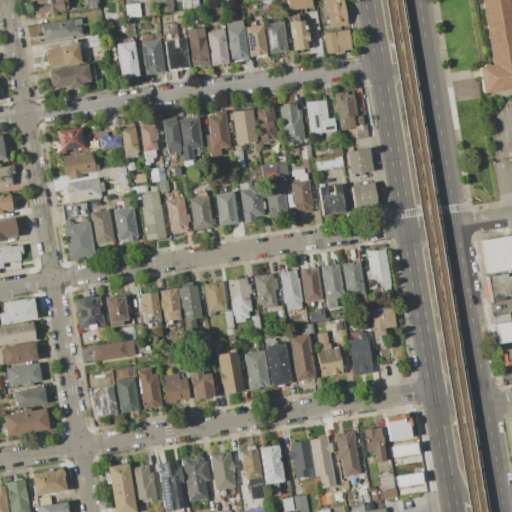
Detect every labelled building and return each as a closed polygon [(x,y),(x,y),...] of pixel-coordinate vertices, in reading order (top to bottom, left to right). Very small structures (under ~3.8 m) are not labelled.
[(33,0),(65,0),(67,9),(33,14),(32,8),(35,8),(33,0)] [(84,0),(97,0),(98,8),(86,9),(84,0)] [(156,1),(165,0),(167,13),(158,14),(156,1)] [(181,0),(198,0),(199,10),(183,11),(181,0)] [(284,0),(286,14),(280,15),(278,0),(284,0)] [(286,0),(314,0),(315,7),(288,11),(286,0)] [(325,0),(343,0),(347,25),(329,28),(325,0)] [(511,0),(478,0),(490,65),(477,67),(484,94),(511,87),(511,0)] [(125,5),(139,3),(141,21),(127,22),(125,5)] [(40,24),(71,19),(71,20),(80,18),(83,35),(42,42),(40,24)] [(225,22),(241,20),(242,26),(243,26),(247,59),(232,61),(232,59),(229,59),(225,28),(226,28),(225,22)] [(292,21),(306,20),(310,49),(296,51),(295,39),(291,39),(290,29),(293,28),(292,21)] [(264,24),(282,22),(286,51),(268,54),(264,24)] [(244,27),(262,25),(266,57),(258,58),(257,55),(248,56),(244,27)] [(186,29),(202,27),(209,66),(201,67),(200,64),(192,66),(186,29)] [(205,33),(209,32),(209,31),(222,28),(223,30),(224,30),(229,62),(211,65),(205,33)] [(322,34),(350,30),(353,51),(348,51),(348,55),(331,57),(330,54),(325,54),(322,34)] [(161,33),(170,32),(171,35),(177,34),(178,39),(184,38),(189,67),(168,71),(161,33)] [(86,36),(102,33),(103,44),(88,47),(86,36)] [(140,42),(158,39),(163,72),(145,75),(140,42)] [(115,44),(133,41),(139,75),(120,78),(119,71),(118,71),(117,65),(118,65),(115,44)] [(45,50),(60,47),(59,46),(78,43),(78,45),(82,44),(82,49),(104,45),(106,58),(84,62),(82,50),(79,50),(81,60),(80,61),(80,63),(63,66),(63,63),(46,66),(44,54),(45,54),(45,50)] [(47,70),(87,64),(88,69),(91,69),(92,75),(89,76),(90,82),(81,84),(82,86),(62,90),(62,87),(50,89),(47,70)] [(333,93),(352,90),(356,115),(361,114),(362,124),(337,128),(334,107),(335,107),(333,93)] [(304,102),(324,99),(327,118),(332,117),(334,131),(309,135),(304,102)] [(281,104),(292,102),(292,104),(295,104),(296,110),(300,109),(304,139),(299,140),(299,142),(293,143),(293,141),(284,142),(278,106),(281,105),(281,104)] [(253,109),(273,106),(277,139),(267,141),(268,144),(259,145),(253,109)] [(230,112),(251,109),(256,141),(238,144),(240,156),(233,157),(231,144),(235,144),(230,112)] [(205,116),(213,115),(213,112),(224,110),(229,146),(219,148),(220,155),(209,157),(208,153),(205,154),(203,135),(208,134),(205,116)] [(176,120),(197,117),(201,148),(191,149),(193,159),(191,160),(192,165),(183,166),(182,161),(183,161),(176,120)] [(161,123),(175,120),(181,154),(172,156),(171,152),(166,153),(161,123)] [(118,125),(133,123),(137,152),(135,152),(136,156),(123,158),(118,125)] [(137,126),(152,124),(156,149),(154,149),(155,157),(151,157),(152,162),(148,162),(148,164),(145,165),(143,155),(142,151),(141,151),(137,126)] [(365,125),(367,137),(344,141),(342,129),(365,125)] [(56,131),(80,127),(80,129),(84,129),(87,149),(77,151),(77,148),(65,150),(65,153),(55,155),(53,141),(57,141),(56,131)] [(97,137),(118,134),(120,147),(99,150),(97,137)] [(301,160),(299,146),(310,144),(312,158),(301,160)] [(345,152),(369,149),(372,171),(363,173),(363,175),(359,175),(359,173),(354,174),(355,176),(351,177),(351,174),(344,175),(343,169),(348,168),(345,152)] [(61,157),(95,151),(98,171),(81,173),(82,178),(67,180),(67,176),(64,176),(61,157)] [(251,155),(253,166),(234,169),(232,158),(251,155)] [(313,159),(341,155),(342,167),(325,169),(326,171),(320,172),(320,170),(315,171),(313,159)] [(301,160),(312,158),(314,172),(306,173),(311,211),(307,212),(308,215),(300,216),(300,213),(294,214),(289,181),(294,180),(293,176),(291,177),(290,170),(302,168),(301,160)] [(260,165),(285,162),(287,174),(276,176),(276,177),(265,179),(264,177),(262,178),(260,165)] [(112,168),(127,165),(129,179),(128,179),(129,189),(120,190),(118,181),(115,181),(114,174),(113,174),(112,168)] [(0,167),(13,166),(15,181),(10,181),(11,185),(0,186),(0,167)] [(149,169),(163,167),(164,180),(158,181),(150,182),(149,169)] [(172,168),(180,167),(181,175),(173,177),(172,168)] [(133,184),(132,180),(135,179),(134,174),(144,173),(146,182),(133,184)] [(65,183),(97,178),(98,183),(102,182),(103,191),(99,191),(100,197),(69,202),(65,183)] [(158,181),(164,180),(179,178),(185,214),(188,214),(189,222),(186,222),(187,231),(169,234),(169,230),(165,230),(158,181)] [(242,223),(237,183),(258,181),(261,201),(263,201),(264,209),(262,209),(263,215),(254,216),(254,221),(242,223)] [(282,182),(284,195),(290,194),(292,207),(286,208),(287,215),(268,218),(263,185),(282,182)] [(349,185),(373,182),(376,206),(353,209),(349,185)] [(317,188),(326,186),(327,195),(333,194),(332,186),(340,184),(344,212),(321,215),(317,188)] [(130,188),(138,187),(140,200),(132,201),(130,188)] [(213,188),(225,187),(225,193),(234,192),(237,222),(235,222),(236,227),(231,228),(230,223),(217,225),(213,188)] [(165,237),(145,240),(140,207),(142,207),(140,194),(157,191),(159,204),(160,204),(165,237)] [(188,198),(196,197),(196,193),(207,191),(211,227),(192,229),(188,198)] [(0,194),(1,194),(1,196),(9,194),(11,212),(2,213),(2,215),(0,215),(0,194)] [(72,204),(85,202),(87,215),(74,217),(72,204)] [(112,209),(132,206),(137,241),(126,242),(126,239),(116,241),(112,209)] [(88,212),(108,209),(113,244),(95,247),(94,243),(93,244),(88,212)] [(61,225),(65,224),(64,219),(83,216),(84,221),(88,221),(93,257),(67,261),(61,225)] [(0,219),(14,218),(16,237),(8,238),(9,242),(0,242),(0,219)] [(480,240),(511,234),(511,268),(485,272),(480,240)] [(0,246),(9,245),(9,246),(21,244),(22,253),(19,254),(20,260),(1,263),(2,268),(0,268),(0,246)] [(365,252),(385,249),(391,290),(371,293),(371,289),(367,290),(365,271),(366,271),(365,262),(367,262),(365,252)] [(340,263),(347,262),(347,263),(350,263),(350,262),(359,261),(365,305),(354,307),(353,295),(345,296),(340,263)] [(319,267),(326,266),(329,266),(329,265),(338,264),(343,298),(335,299),(336,307),(326,309),(325,300),(323,300),(319,267)] [(298,270),(317,267),(322,300),(313,301),(314,307),(305,309),(304,303),(302,303),(298,270)] [(278,273),(284,272),(284,273),(287,273),(287,271),(294,270),(296,278),(297,278),(300,301),(301,307),(285,310),(284,303),(282,304),(278,273)] [(252,276),(260,275),(260,276),(263,276),(263,275),(271,273),(272,279),(275,278),(277,289),(273,289),(276,306),(268,308),(267,303),(256,305),(252,276)] [(485,276),(505,273),(506,276),(511,275),(511,295),(502,296),(503,300),(489,302),(485,276)] [(227,280),(248,277),(251,293),(248,293),(251,310),(248,311),(249,317),(244,318),(244,321),(234,323),(233,315),(232,316),(227,280)] [(202,284),(208,283),(209,285),(213,284),(213,282),(222,281),(225,305),(225,310),(223,310),(223,313),(215,314),(215,315),(208,316),(207,312),(206,313),(202,284)] [(177,288),(196,285),(200,318),(194,319),(196,331),(185,333),(183,320),(182,320),(179,299),(178,299),(177,288)] [(159,290),(164,290),(169,290),(169,289),(176,288),(180,319),(170,320),(171,326),(165,327),(164,321),(163,321),(162,310),(158,311),(157,299),(160,299),(159,290)] [(139,294),(156,292),(157,299),(158,311),(161,326),(155,327),(155,323),(143,324),(141,313),(138,313),(136,303),(140,303),(139,294)] [(73,300),(81,299),(81,297),(91,295),(91,297),(99,296),(103,326),(77,329),(76,327),(77,327),(73,300)] [(104,299),(108,298),(108,296),(114,296),(114,297),(123,296),(126,320),(121,321),(122,325),(108,327),(104,299)] [(2,303),(32,298),(35,319),(0,323),(0,313),(4,313),(2,303)] [(369,310),(392,307),(394,326),(384,328),(384,335),(372,336),(369,310)] [(223,312),(229,311),(230,312),(231,312),(232,327),(226,328),(225,321),(224,321),(223,312)] [(250,316),(258,315),(260,332),(252,333),(250,316)] [(344,333),(342,319),(349,318),(351,331),(344,333)] [(344,333),(335,334),(333,320),(342,319),(344,333)] [(493,324),(508,322),(509,328),(511,327),(510,321),(511,320),(511,340),(496,343),(493,324)] [(0,326),(32,321),(35,339),(0,344),(0,326)] [(134,324),(142,323),(144,337),(136,338),(134,324)] [(307,333),(305,334),(303,324),(312,323),(313,332),(307,333)] [(121,328),(133,326),(134,339),(132,340),(123,341),(121,328)] [(315,351),(318,351),(315,333),(326,332),(328,343),(329,343),(330,349),(342,347),(344,361),(340,361),(342,373),(319,377),(315,351)] [(346,340),(356,339),(355,333),(364,332),(365,338),(368,337),(371,359),(370,359),(371,372),(351,375),(346,340)] [(288,336),(305,334),(307,333),(313,378),(294,380),(288,336)] [(209,340),(194,342),(193,337),(208,334),(209,340)] [(132,340),(134,356),(92,362),(90,346),(123,341),(132,340)] [(209,340),(211,354),(196,356),(194,342),(209,340)] [(1,347),(33,342),(36,360),(1,366),(0,359),(3,358),(1,347)] [(263,346),(271,345),(270,344),(276,343),(276,344),(284,343),(290,383),(269,386),(263,346)] [(498,350),(511,347),(511,364),(501,366),(498,350)] [(242,353),(263,350),(268,387),(247,390),(245,380),(246,380),(242,353)] [(216,354),(236,351),(238,360),(242,360),(244,369),(239,369),(242,392),(222,395),(220,383),(218,384),(216,372),(218,372),(216,354)] [(6,368),(37,363),(40,381),(32,382),(32,385),(25,386),(25,383),(4,386),(2,372),(6,371),(6,368)] [(135,370),(149,368),(150,374),(156,373),(161,407),(141,409),(135,370)] [(188,370),(201,369),(201,374),(210,373),(213,396),(192,399),(188,370)] [(161,375),(177,373),(178,379),(185,378),(188,398),(164,402),(161,382),(162,382),(161,375)] [(114,380),(132,377),(137,410),(118,413),(114,380)] [(90,387),(113,384),(118,414),(95,417),(90,387)] [(13,391),(42,387),(42,388),(44,388),(46,400),(44,401),(44,403),(16,408),(13,391)] [(1,415),(44,408),(45,415),(49,415),(50,423),(47,424),(48,430),(5,437),(1,415)] [(384,417),(409,413),(411,426),(408,426),(410,437),(397,439),(397,442),(388,444),(384,417)] [(362,430),(380,427),(386,460),(374,462),(372,450),(365,452),(363,441),(364,441),(362,430)] [(334,434),(340,433),(340,435),(345,434),(345,432),(353,431),(354,438),(353,439),(359,474),(343,476),(340,459),(338,459),(334,434)] [(308,440),(327,437),(329,449),(331,449),(336,478),(334,478),(335,485),(321,487),(320,481),(315,482),(308,440)] [(289,443),(307,440),(313,478),(299,480),(298,478),(295,479),(291,459),(288,460),(287,451),(290,450),(289,443)] [(257,448),(264,447),(264,449),(268,448),(268,446),(277,445),(283,481),(278,482),(280,494),(265,497),(257,448)] [(395,497),(391,473),(387,449),(401,447),(409,495),(395,497)] [(239,452),(256,449),(261,484),(260,484),(263,498),(250,500),(248,487),(246,487),(245,480),(244,480),(239,452)] [(208,455),(215,454),(215,455),(220,454),(219,453),(229,451),(231,462),(232,461),(234,473),(232,474),(236,495),(219,498),(217,489),(214,490),(208,455)] [(180,458),(189,457),(189,458),(193,457),(192,456),(198,455),(201,458),(202,462),(205,462),(208,480),(203,481),(206,499),(188,502),(180,458)] [(163,511),(183,508),(176,460),(156,463),(163,511)] [(114,511),(107,467),(127,464),(133,511),(114,511)] [(129,468),(147,465),(148,472),(152,472),(153,482),(152,482),(156,501),(141,504),(140,500),(134,501),(129,468)] [(30,474),(40,473),(40,472),(47,471),(47,472),(54,471),(54,470),(60,469),(60,470),(62,470),(65,492),(45,495),(45,494),(34,496),(30,474)] [(377,475),(391,473),(395,497),(371,502),(369,490),(380,488),(377,475)] [(356,476),(363,475),(365,485),(358,486),(356,476)] [(27,511),(9,511),(10,511),(4,483),(22,480),(27,511)] [(0,511),(0,485),(3,485),(8,511),(0,511)] [(324,492),(341,490),(343,502),(326,504),(324,492)] [(280,511),(278,499),(306,495),(308,509),(306,509),(306,511),(293,511),(293,510),(280,511)] [(29,497),(35,496),(36,498),(49,496),(50,504),(31,507),(29,497)] [(66,511),(39,511),(38,506),(65,502),(66,511)]
